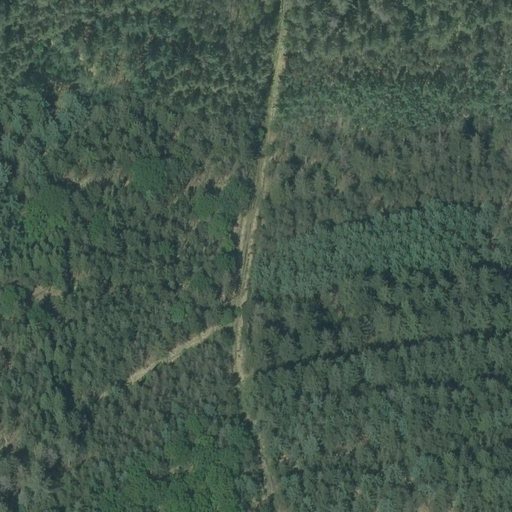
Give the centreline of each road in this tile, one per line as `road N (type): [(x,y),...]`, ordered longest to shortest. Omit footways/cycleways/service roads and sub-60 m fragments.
road 1 (track): [(270,511),(232,385),(511,342)]
road 2 (track): [(271,0),(226,336),(232,385)]
